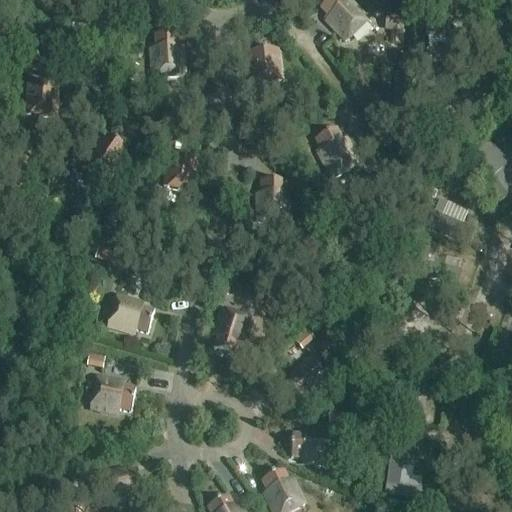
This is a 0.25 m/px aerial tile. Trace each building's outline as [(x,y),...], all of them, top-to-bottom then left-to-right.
[(346,5),(340,0),(332,0),(324,8),(330,15),(324,21),(345,44),(368,23),(349,2),(346,5)] [(395,36),(402,37),(404,20),(398,19),(386,17),(385,22),(384,34),(395,36)] [(178,49),(177,36),(159,37),(159,47),(150,47),(152,79),(183,77),(182,49),(178,49)] [(250,86),(280,83),(277,52),(246,55),(250,86)] [(55,117),(58,86),(27,84),(24,114),(55,117)] [(254,110),(251,93),(240,94),(243,111),(254,110)] [(341,144),(335,132),(319,141),(323,150),(315,154),(330,181),(357,167),(344,142),(341,144)] [(125,150),(110,140),(104,148),(97,143),(79,168),(105,186),(121,163),(117,161),(125,150)] [(193,194),(199,164),(169,158),(163,188),(193,194)] [(508,192),(481,161),(469,172),(496,203),(508,192)] [(283,196),(283,183),(265,183),(265,193),(256,193),(256,224),(287,224),(287,196),(283,196)] [(428,226),(473,240),(478,224),(433,210),(428,226)] [(412,274),(458,284),(462,266),(416,256),(412,274)] [(148,335),(154,313),(133,307),(134,303),(117,298),(108,328),(134,335),(135,332),(148,335)] [(244,347),(252,321),(222,311),(217,329),(221,330),(214,351),(236,358),(240,345),(244,347)] [(405,347),(440,350),(441,334),(406,331),(405,347)] [(320,392),(334,380),(313,357),(293,375),(296,378),(286,386),(301,404),(318,389),(320,392)] [(131,414),(136,391),(114,387),(115,383),(97,379),(91,410),(117,415),(118,411),(131,414)] [(418,429),(418,387),(407,387),(406,429),(418,429)] [(331,465),(332,434),(305,433),(305,437),(292,436),(291,459),(313,460),(313,464),(331,465)] [(388,484),(399,485),(404,445),(393,444),(388,484)] [(142,494),(137,472),(116,476),(115,472),(97,476),(103,506),(130,501),(129,497),(142,494)] [(289,483),(283,472),(262,482),(272,502),(269,504),(272,511),(292,511),(304,506),(292,482),(289,483)] [(235,511),(228,498),(207,509),(209,511),(235,511)]
